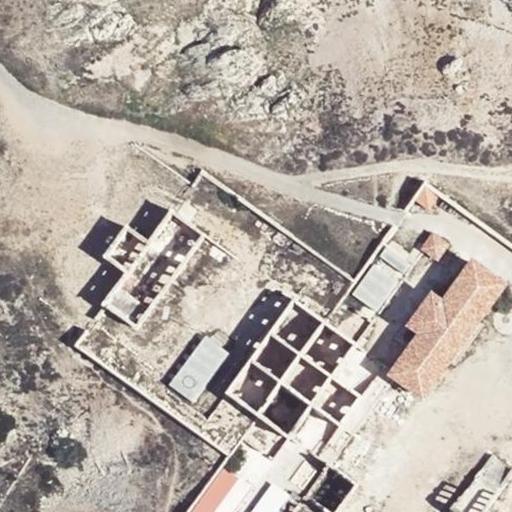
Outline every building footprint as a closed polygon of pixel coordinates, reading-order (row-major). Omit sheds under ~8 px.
[(424,190),(415,201),(428,211),(437,200),(424,190)] [(174,210),(148,249),(178,270),(205,231),(174,210)] [(432,235),(421,250),(437,260),(447,244),(432,235)] [(417,334),(385,378),(422,404),(507,287),(471,262),(444,298),(431,290),(406,327),(417,334)] [(207,335),(170,384),(194,401),(230,352),(207,335)] [(192,511),(215,511),(238,476),(221,465),(192,511)]
